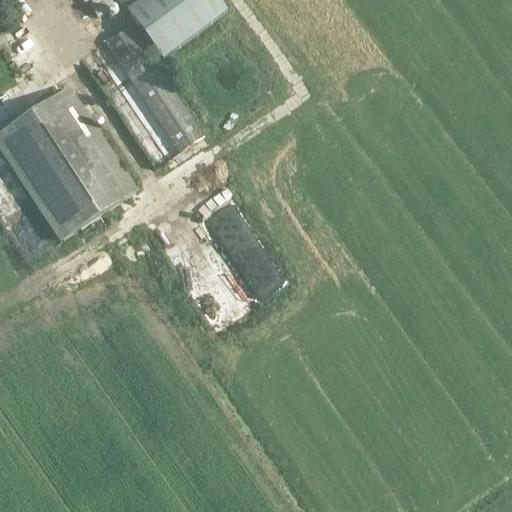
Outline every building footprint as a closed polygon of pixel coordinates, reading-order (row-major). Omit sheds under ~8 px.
[(113,0),(127,18),(130,16),(151,0),(113,0)] [(217,0),(151,0),(130,16),(162,62),(228,15),(217,0)] [(181,159),(206,141),(132,34),(108,50),(181,159)] [(0,147),(66,246),(137,199),(69,95),(0,140),(0,147)] [(0,196),(13,215),(30,203),(17,184),(0,195),(0,196)] [(44,229),(26,237),(35,256),(52,248),(44,229)]
